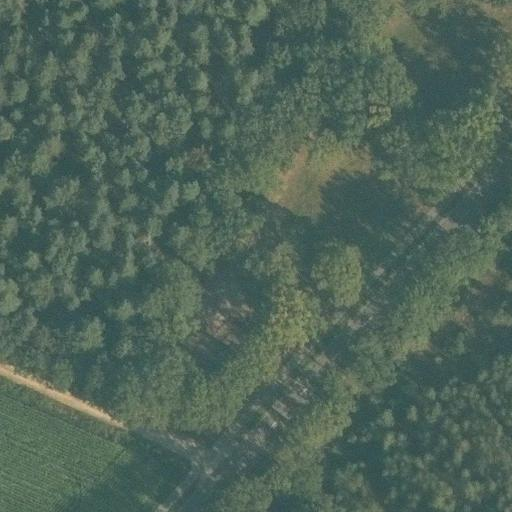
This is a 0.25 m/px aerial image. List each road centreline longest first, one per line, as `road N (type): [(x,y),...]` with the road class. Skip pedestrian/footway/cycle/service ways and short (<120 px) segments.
road 1 (secondary): [(234,475),(511,170)]
road 2 (track): [(201,311),(329,0)]
road 3 (track): [(0,369),(150,432)]
